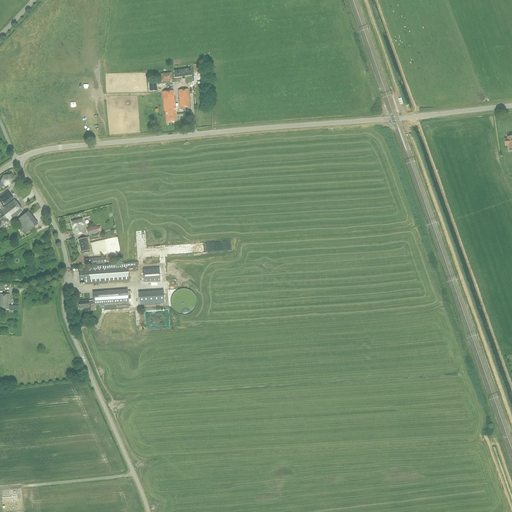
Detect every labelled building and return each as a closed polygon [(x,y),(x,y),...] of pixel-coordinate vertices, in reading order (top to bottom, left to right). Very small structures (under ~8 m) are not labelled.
[(190,68),(174,71),(175,78),(182,77),(182,79),(185,79),(184,77),(192,76),(190,68)] [(172,81),(171,73),(161,74),(162,82),(172,81)] [(190,107),(188,89),(185,89),(178,90),(180,108),(190,107)] [(175,110),(173,91),(162,92),(164,112),(165,112),(166,122),(176,121),(175,111),(175,110)] [(2,181),(0,182),(3,187),(5,185),(10,185),(12,180),(17,177),(13,172),(9,175),(4,176),(2,181)] [(6,215),(19,205),(14,199),(3,208),(2,207),(13,198),(7,191),(0,196),(0,219),(1,219),(0,218),(0,217),(5,214),(6,215)] [(8,221),(23,211),(19,205),(6,215),(5,214),(0,217),(0,218),(1,219),(0,219),(0,228),(9,222),(8,221)] [(38,224),(28,211),(16,220),(26,233),(35,226),(38,224)] [(85,233),(83,225),(84,225),(82,219),(71,222),(73,228),(73,227),(75,235),(85,233)] [(96,227),(87,229),(88,235),(98,232),(96,227)] [(90,250),(87,238),(78,240),(81,252),(90,250)] [(128,266),(79,270),(80,282),(84,282),(85,285),(129,282),(128,266)] [(160,281),(159,269),(143,270),(144,282),(160,281)] [(93,300),(78,301),(79,308),(84,308),(84,311),(91,311),(91,304),(93,304),(93,305),(99,304),(99,309),(129,307),(129,302),(128,290),(93,292),(93,300)] [(139,305),(165,303),(164,290),(138,292),(139,305)] [(0,309),(17,310),(17,306),(9,305),(9,294),(0,294),(0,309)] [(2,511),(7,511),(22,511),(21,489),(1,490),(1,498),(2,511)]
